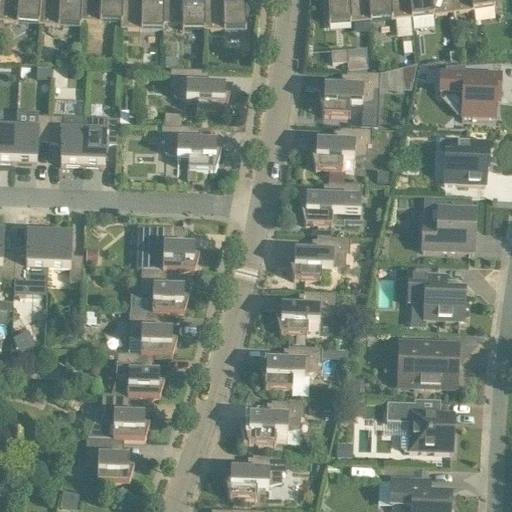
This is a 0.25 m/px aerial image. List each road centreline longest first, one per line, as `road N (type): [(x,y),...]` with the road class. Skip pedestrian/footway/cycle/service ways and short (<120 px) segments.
road 1 (residential): [(168,511),(213,406),(262,209)]
road 2 (residential): [(262,209),(0,199)]
road 3 (residential): [(490,511),(511,274)]
road 4 (residential): [(262,209),(292,0)]
